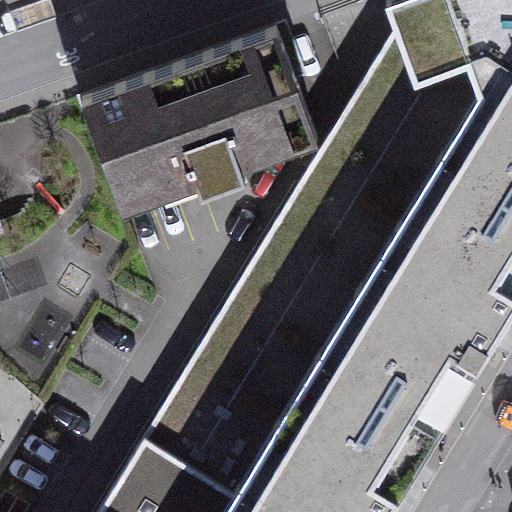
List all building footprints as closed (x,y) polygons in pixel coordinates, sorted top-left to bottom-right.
[(370,67),(511,154),(511,0),(388,0),(397,23),(370,67)] [(279,25),(82,95),(123,205),(198,177),(202,187),(247,171),(243,161),(290,143),(310,111),(279,25)] [(511,302),(511,154),(370,67),(247,267),(455,395),(511,302)] [(383,511),(455,395),(247,267),(145,432),(276,511),(383,511)] [(276,511),(145,432),(96,511),(276,511)]
